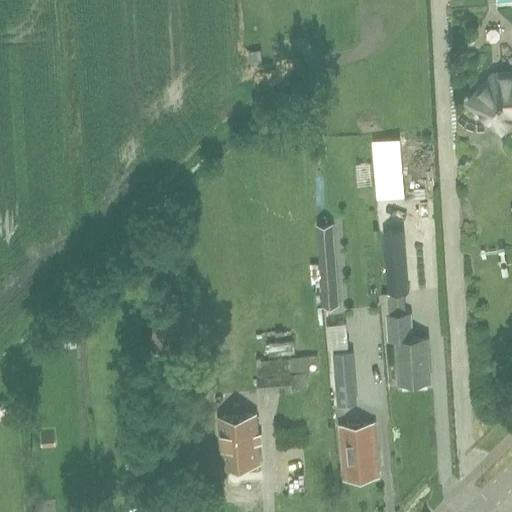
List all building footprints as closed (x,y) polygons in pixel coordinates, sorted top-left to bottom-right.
[(511,75),(494,77),(470,104),(498,128),(503,128),(511,118),(511,75)] [(321,289),(337,288),(332,227),(317,228),(321,289)] [(388,294),(408,293),(404,228),(383,229),(388,294)] [(426,387),(426,382),(429,381),(426,339),(412,339),(410,314),(388,315),(390,342),(397,341),(400,383),(403,383),(403,388),(426,387)] [(294,354),(294,341),(269,342),(270,355),(294,354)] [(354,346),(332,348),(333,370),(356,368),(354,346)] [(318,357),(289,359),(257,361),(259,392),(307,389),(306,375),(319,374),(318,357)] [(357,402),(355,378),(336,380),(338,404),(357,402)] [(8,403),(0,408),(0,422),(14,412),(8,403)] [(259,463),(255,415),(219,418),(223,466),(259,463)] [(343,480),(378,477),(373,423),(339,426),(343,480)] [(276,447),(303,445),(301,429),(275,431),(276,447)] [(40,431),(40,437),(41,448),(55,447),(54,430),(40,431)] [(130,446),(146,445),(145,433),(129,434),(130,446)] [(200,462),(199,448),(182,450),(183,463),(200,462)]
